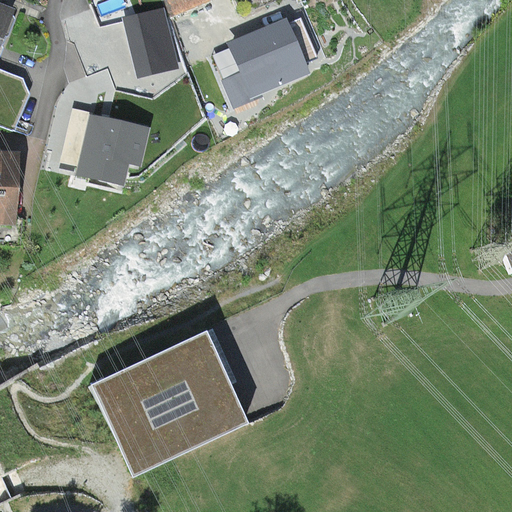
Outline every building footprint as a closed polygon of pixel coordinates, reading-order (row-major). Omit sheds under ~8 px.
[(211,0),(165,0),(173,18),(213,2),(211,0)] [(0,14),(0,61),(19,24),(0,14)] [(140,74),(173,66),(160,14),(127,22),(140,74)] [(301,26),(284,33),(299,67),(315,61),(301,26)] [(260,36),(229,48),(240,74),(222,82),(233,108),(257,98),(255,92),(301,73),(299,67),(284,33),(282,27),(260,36)] [(90,114),(75,175),(123,186),(128,165),(139,167),(149,128),(90,114)] [(0,158),(0,229),(18,231),(24,161),(0,158)]
